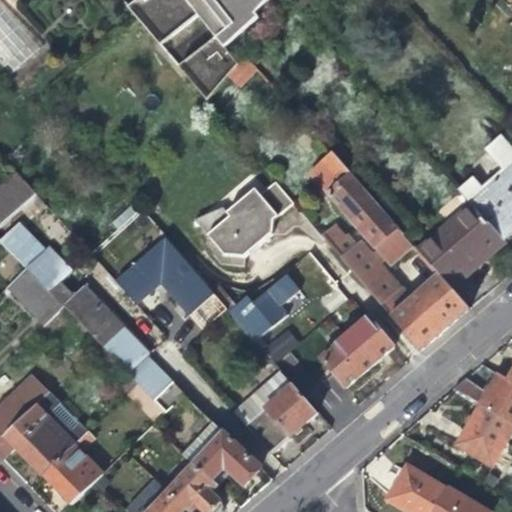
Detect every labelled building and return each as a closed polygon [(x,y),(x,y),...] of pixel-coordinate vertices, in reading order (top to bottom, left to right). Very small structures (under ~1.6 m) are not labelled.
[(119,0),(138,22),(174,64),(206,102),(237,67),(223,47),(258,19),(252,12),(253,12),(255,9),(267,2),(265,0),(119,0)] [(474,181),(459,193),(473,209),(503,242),(511,234),(511,149),(502,139),(487,153),(507,174),(485,193),(474,181)] [(334,158),(324,167),(337,180),(333,184),(337,189),(328,197),(391,267),(396,262),(402,257),(405,261),(417,251),(334,158)] [(0,188),(0,226),(13,215),(34,194),(16,174),(0,188)] [(273,222),(293,205),(275,184),(260,197),(249,206),(244,201),(227,215),(230,218),(208,238),(225,257),(244,259),(273,234),(273,222)] [(255,191),(244,201),(249,206),(260,197),(255,191)] [(230,218),(227,215),(222,209),(194,222),(208,238),(230,218)] [(440,277),(448,286),(471,264),(481,256),(485,261),(505,244),(503,242),(473,209),(421,256),(440,277)] [(22,225),(13,215),(0,226),(0,243),(1,245),(22,225)] [(31,216),(22,225),(1,245),(8,252),(28,272),(51,296),(62,285),(85,264),(63,240),(57,244),(31,216)] [(322,237),(332,249),(343,240),(333,228),(322,237)] [(391,318),(414,299),(403,287),(400,289),(362,244),(356,249),(347,238),(343,241),(343,240),(332,249),(391,318)] [(168,239),(119,284),(134,300),(147,288),(158,279),(183,306),(209,283),(168,239)] [(44,328),(64,310),(51,296),(28,272),(8,291),(44,328)] [(246,297),(235,308),(229,313),(255,343),(288,315),(281,307),(290,299),(300,291),(286,275),(252,304),(246,297)] [(428,286),(458,320),(465,314),(469,310),(448,286),(440,277),(436,280),(428,286)] [(76,299),(62,285),(51,296),(64,310),(76,299)] [(217,286),(210,292),(229,313),(235,308),(217,286)] [(444,333),(458,320),(428,286),(414,299),(391,318),(420,353),(444,333)] [(85,291),(76,299),(64,310),(101,347),(127,374),(128,375),(148,356),(134,342),(85,291)] [(394,350),(367,319),(320,362),(333,376),(347,391),(372,369),(394,350)] [(275,360),(299,344),(289,330),(265,345),(275,360)] [(141,388),(160,370),(149,358),(130,377),(139,387),(141,388)] [(152,400),(172,383),(160,370),(141,388),(151,399),(152,400)] [(230,412),(243,427),(292,386),(278,370),(277,372),(234,409),(230,412)] [(119,381),(131,394),(139,387),(130,377),(128,375),(127,374),(119,381)] [(34,378),(0,410),(0,445),(51,396),(34,378)] [(489,396),(467,382),(454,393),(481,408),(511,427),(511,385),(508,383),(500,378),(492,390),(489,396)] [(185,397),(172,383),(152,400),(167,415),(185,397)] [(296,433),(317,415),(304,401),(292,386),(243,427),(269,455),(296,433)] [(143,407),(151,399),(141,388),(139,387),(131,394),(143,407)] [(27,459),(46,478),(89,435),(91,434),(82,424),(73,432),(55,413),(63,405),(53,394),(51,396),(0,445),(0,457),(4,462),(18,449),(27,459)] [(82,424),(63,405),(55,413),(73,432),(82,424)] [(489,467),(511,430),(511,427),(481,408),(469,427),(457,447),(489,467)] [(182,454),(195,466),(225,435),(213,423),(182,454)] [(95,441),(89,435),(46,478),(56,489),(73,506),(104,475),(83,453),(95,441)] [(225,435),(195,466),(211,482),(220,472),(226,472),(244,489),(252,481),(260,474),(259,467),(225,435)] [(217,488),(211,482),(195,466),(168,494),(187,511),(186,511),(196,511),(199,510),(201,511),(221,511),(225,509),(211,494),(217,488)] [(387,502),(402,511),(431,511),(445,490),(408,468),(400,481),(387,502)] [(488,511),(447,486),(445,490),(431,511),(488,511)] [(186,511),(187,511),(168,494),(160,501),(149,511),(186,511)] [(135,511),(149,511),(160,501),(153,495),(135,511)]
